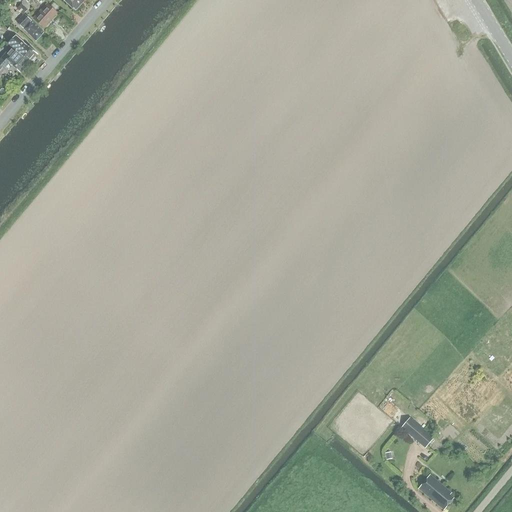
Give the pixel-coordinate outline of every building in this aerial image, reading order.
[(23,0),(22,1),(22,4),(27,10),(29,8),(29,6),(27,3),(30,0),(23,0)] [(84,1),(85,2),(87,0),(62,0),(75,11),(84,1)] [(57,13),(47,3),(33,19),(43,29),(57,13)] [(27,10),(22,4),(17,8),(23,14),(27,10)] [(43,33),(27,17),(24,15),(16,23),(35,42),(43,33)] [(10,47),(29,63),(31,61),(32,61),(35,58),(35,57),(36,55),(20,40),(15,36),(7,45),(10,47)] [(0,73),(9,64),(20,74),(29,63),(10,47),(6,51),(7,52),(2,58),(0,59),(0,73)] [(433,439),(409,418),(400,429),(424,449),(433,439)] [(452,494),(431,476),(419,489),(444,510),(454,499),(450,496),(452,494)]
